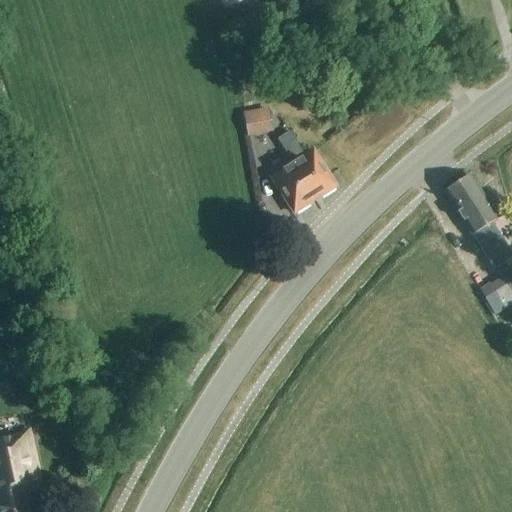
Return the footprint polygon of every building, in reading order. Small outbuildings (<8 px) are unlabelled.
[(266,111),(245,115),(249,136),(270,132),(266,111)] [(293,215),(335,188),(312,153),(304,158),(288,133),(277,141),(292,165),(270,179),(293,215)] [(493,271),(511,259),(511,257),(491,224),(497,221),(469,178),(444,194),(493,271)] [(511,273),(490,287),(488,284),(479,291),(497,319),(511,309),(511,273)] [(0,511),(26,511),(23,495),(41,491),(28,431),(0,437),(0,511)]
